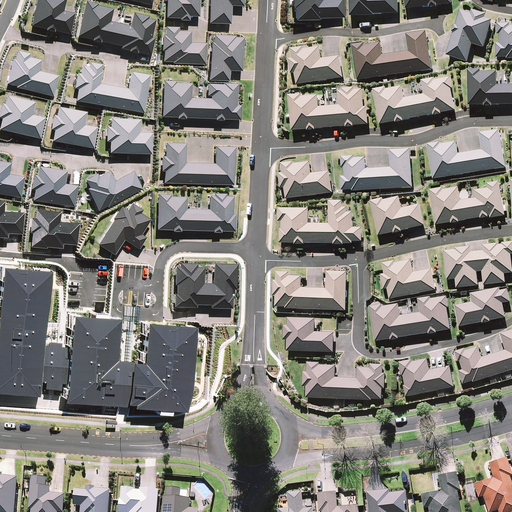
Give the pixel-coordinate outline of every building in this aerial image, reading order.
[(56,0),(30,0),(25,23),(38,26),(38,27),(46,29),(46,28),(64,31),(68,11),(55,8),(56,0)] [(104,5),(80,0),(77,0),(70,35),(114,43),(113,47),(145,53),(148,37),(146,36),(150,14),(128,10),(125,24),(101,19),(104,5)] [(164,0),(164,17),(178,18),(177,19),(187,19),(187,15),(196,16),(196,0),(164,0)] [(208,0),(207,23),(228,24),(229,5),(240,5),(239,0),(208,0)] [(292,0),(293,19),(317,19),(317,17),(341,16),(340,0),(292,0)] [(350,0),(351,16),(373,16),(373,13),(398,13),(397,0),(350,0)] [(404,0),(406,9),(450,4),(449,0),(404,0)] [(460,12),(447,56),(467,62),(472,44),(483,48),(491,21),(484,19),(485,15),(472,11),(471,15),(460,12)] [(496,45),(496,57),(507,57),(507,59),(511,58),(511,27),(510,28),(510,25),(498,25),(498,35),(500,35),(500,45),(496,45)] [(175,28),(164,28),(164,36),(161,36),(160,50),(163,50),(163,61),(173,61),(173,63),(203,64),(204,44),(187,43),(188,32),(175,31),(175,28)] [(353,46),(358,80),(431,70),(425,33),(407,36),(410,53),(382,57),(380,45),(364,47),(364,44),(353,46)] [(231,36),(209,35),(208,80),(226,80),(227,70),(239,70),(240,39),(231,38),(231,36)] [(297,84),(342,78),(339,58),(320,61),(318,49),(302,51),(302,49),(292,50),(294,60),(289,61),(291,74),(296,73),(297,84)] [(36,56),(12,51),(10,62),(5,61),(0,85),(47,94),(52,72),(33,68),(36,56)] [(93,64),(74,60),(66,97),(138,111),(146,72),(125,68),(122,85),(90,79),(93,64)] [(469,70),(469,106),(483,105),(483,108),(495,108),(495,105),(511,104),(511,85),(498,86),(498,72),(481,72),(481,69),(469,70)] [(374,90),(380,124),(395,121),(396,123),(403,122),(402,120),(433,114),(434,116),(441,115),(441,112),(454,110),(450,90),(451,90),(449,79),(434,82),(433,79),(422,82),(425,96),(404,100),(402,88),(386,91),(385,88),(374,90)] [(161,82),(159,116),(175,117),(175,118),(182,118),(182,117),(214,118),(214,119),(221,120),(221,118),(237,119),(238,106),(233,106),(234,84),(206,83),(206,99),(188,98),(188,83),(161,82)] [(288,97),(291,131),(308,129),(308,131),(315,131),(315,129),(345,126),(345,128),(353,127),(353,125),(368,124),(367,108),(363,108),(362,91),(353,92),(353,89),(343,90),(344,93),(339,93),(340,107),(319,108),(317,97),(302,98),(302,96),(288,97)] [(28,97),(4,92),(2,103),(0,102),(0,127),(39,135),(44,113),(25,109),(28,97)] [(76,107),(52,105),(51,116),(46,116),(45,125),(50,125),(48,140),(92,144),(94,121),(75,120),(76,107)] [(129,117),(105,115),(104,126),(99,126),(98,137),(102,137),(101,150),(145,154),(147,131),(128,130),(129,117)] [(429,146),(434,179),(505,167),(499,131),(479,134),(482,152),(457,156),(455,143),(440,146),(440,144),(429,146)] [(163,171),(162,183),(232,185),(233,148),(213,147),(212,165),(183,164),(184,144),(163,144),(163,157),(159,157),(159,171),(163,171)] [(342,179),(342,192),(412,187),(410,151),(391,152),(392,169),(366,171),(365,159),(353,160),(353,159),(342,159),(343,179),(342,179)] [(0,191),(15,194),(18,174),(0,171),(3,155),(0,154),(0,191)] [(285,188),(286,198),(332,192),(329,173),(310,175),(309,163),(294,165),(294,162),(282,164),(283,174),(279,175),(281,189),(285,188)] [(57,165),(33,163),(32,174),(27,174),(26,183),(30,183),(29,198),(73,202),(74,179),(56,178),(57,165)] [(81,187),(92,208),(136,185),(127,168),(109,178),(102,165),(80,177),(84,185),(81,187)] [(430,191),(436,225),(451,223),(451,224),(460,223),(459,221),(490,216),(491,218),(503,216),(498,183),(486,185),(487,189),(474,192),(475,200),(461,202),(458,190),(442,193),(441,189),(430,191)] [(156,195),(155,229),(170,229),(170,231),(178,232),(178,229),(211,230),(211,233),(218,233),(218,231),(232,231),(232,214),(230,214),(231,197),(224,197),(224,194),(211,194),(211,196),(208,196),(208,210),(183,209),(183,198),(167,198),(168,195),(156,195)] [(371,203),(379,236),(393,232),(394,234),(402,232),(401,231),(424,225),(420,206),(402,210),(399,199),(383,202),(382,200),(371,203)] [(280,223),(280,243),(352,244),(352,241),(361,241),(361,229),(353,229),(353,214),(346,214),(346,208),(342,208),(343,202),(329,202),(329,225),(309,225),(309,210),(279,210),(279,223),(280,223)] [(114,219),(96,246),(111,255),(121,239),(136,248),(143,237),(139,234),(148,220),(138,213),(139,211),(129,204),(125,211),(118,206),(111,217),(114,219)] [(457,250),(444,252),(447,280),(456,279),(457,288),(476,286),(475,272),(484,271),(486,285),(504,283),(503,273),(511,272),(510,255),(511,254),(511,244),(484,247),(484,252),(470,254),(470,247),(456,249),(457,250)] [(388,288),(391,299),(434,290),(430,271),(412,274),(409,261),(395,264),(395,262),(384,264),(386,275),(381,276),(384,289),(388,288)] [(174,262),(172,305),(193,305),(194,302),(209,303),(209,306),(230,307),(230,295),(229,295),(229,288),(234,288),(235,264),(213,263),(212,283),(201,282),(202,267),(194,266),(194,263),(174,262)] [(275,295),(275,308),(346,309),(346,274),(327,273),(327,289),(301,289),(301,278),(288,277),(288,273),(276,273),(275,282),(273,282),(273,295),(275,295)] [(456,307),(459,326),(505,317),(502,303),(509,302),(507,291),(500,292),(500,290),(471,295),(472,303),(456,307)] [(382,305),(370,307),(375,341),(449,329),(444,297),(431,300),(431,298),(418,300),(420,313),(401,316),(399,305),(382,308),(382,305)] [(55,401),(115,405),(118,355),(113,354),(116,312),(62,308),(55,401)] [(184,409),(192,320),(141,316),(137,357),(127,356),(123,404),(184,409)] [(287,351),(333,352),(333,333),(314,333),(314,319),(288,319),(288,327),(285,326),(285,340),(287,340),(287,351)] [(464,385),(511,369),(511,331),(501,335),(506,352),(482,359),(478,348),(466,352),(465,350),(454,353),(457,363),(461,362),(463,370),(460,371),(464,385)] [(399,364),(406,397),(454,387),(450,367),(430,371),(427,360),(413,363),(412,361),(399,364)] [(307,387),(306,397),(371,401),(371,398),(381,399),(382,389),(384,389),(385,375),(382,375),(383,367),(371,366),(371,369),(358,368),(357,380),(335,379),(336,367),(320,366),(320,363),(308,362),(307,373),(303,373),(303,386),(307,387)] [(511,473),(511,471),(507,457),(490,463),(494,477),(475,483),(480,496),(484,495),(490,511),(499,509),(500,511),(511,511),(511,480),(510,474),(511,473)] [(460,489),(457,472),(439,475),(442,489),(422,493),(424,507),(430,506),(430,511),(462,511),(458,489),(460,489)] [(13,511),(16,479),(0,477),(0,511),(13,511)] [(46,478),(32,477),(28,511),(30,511),(62,511),(64,495),(48,493),(49,487),(45,486),(46,478)] [(88,488),(88,491),(75,490),(74,505),(81,506),(80,511),(107,511),(109,490),(88,488)] [(156,511),(158,491),(121,488),(119,511),(156,511)] [(180,489),(164,488),(162,511),(195,511),(196,509),(189,509),(190,499),(179,498),(180,489)] [(390,492),(390,489),(367,491),(369,511),(408,511),(406,490),(390,492)] [(337,491),(318,493),(320,511),(323,511),(322,511),(358,511),(358,504),(338,506),(337,491)] [(303,509),(301,492),(277,495),(278,511),(312,511),(312,509),(303,509)]
